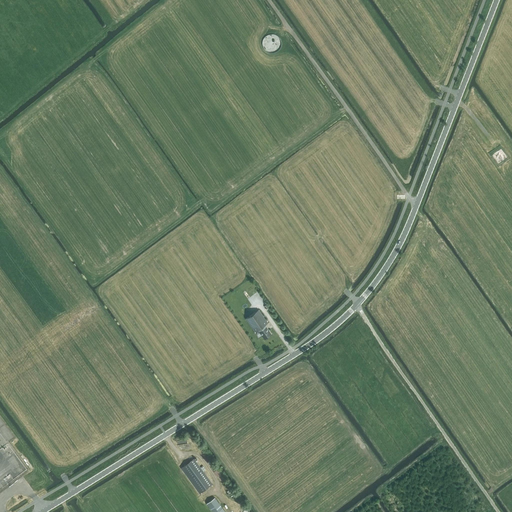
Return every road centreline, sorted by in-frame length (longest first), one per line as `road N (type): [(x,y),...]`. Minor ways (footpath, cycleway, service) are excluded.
road 1 (secondary): [(40,511),(308,345),(357,305)]
road 2 (secondary): [(357,305),(407,229),(496,0)]
road 3 (track): [(416,204),(268,0)]
road 4 (unclassified): [(498,511),(357,305)]
